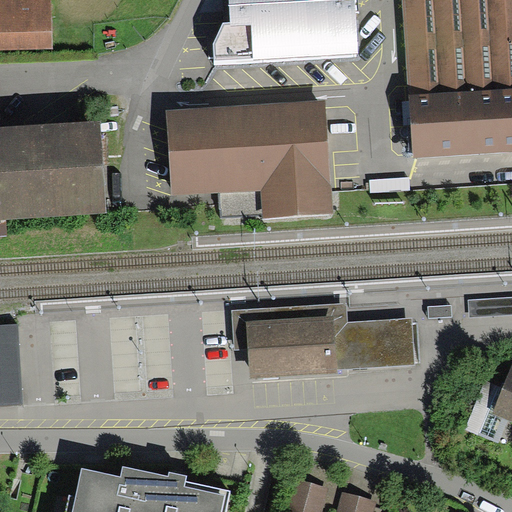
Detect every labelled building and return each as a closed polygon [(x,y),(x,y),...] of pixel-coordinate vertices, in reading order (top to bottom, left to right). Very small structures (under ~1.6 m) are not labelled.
[(50,0),(0,0),(0,50),(53,49),(50,0)] [(223,24),(212,47),(214,62),(357,55),(353,0),(229,0),(230,23),(223,24)] [(511,0),(403,0),(413,159),(511,153),(511,0)] [(324,102),(166,110),(170,195),(219,192),(221,216),(263,214),(263,219),(330,215),(324,102)] [(1,130),(0,129),(0,235),(6,235),(5,220),(107,214),(102,124),(1,130)] [(511,298),(468,301),(470,319),(511,315),(511,298)] [(452,305),(428,307),(429,320),(453,319),(452,305)] [(331,370),(329,323),(249,327),(251,374),(331,370)] [(346,343),(347,369),(411,367),(410,329),(410,324),(384,325),(384,342),(346,343)] [(17,325),(0,326),(0,403),(23,402),(17,325)] [(511,366),(508,365),(485,425),(511,435),(511,366)] [(222,511),(226,495),(183,486),(184,480),(167,476),(166,482),(121,473),(119,481),(81,473),(75,500),(67,498),(64,511),(222,511)] [(293,484),(287,511),(317,511),(322,490),(293,484)] [(369,511),(371,506),(339,498),(335,511),(369,511)]
